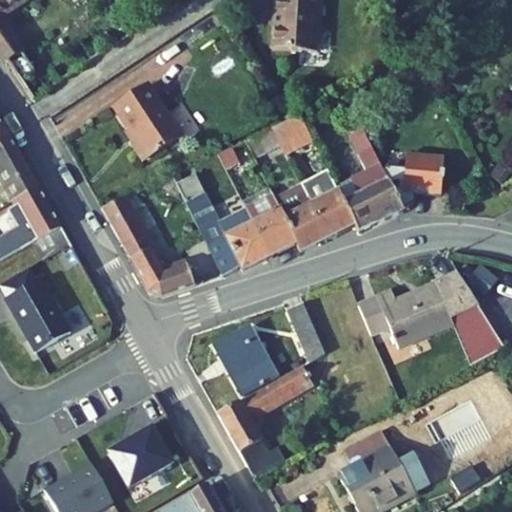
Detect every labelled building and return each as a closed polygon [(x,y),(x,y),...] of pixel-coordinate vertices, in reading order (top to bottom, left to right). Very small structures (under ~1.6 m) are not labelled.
[(21,50),(0,18),(0,15),(22,0),(0,0),(0,50),(6,60),(21,50)] [(275,0),(272,51),(319,53),(321,0),(275,0)] [(114,107),(137,142),(133,145),(145,162),(182,137),(147,85),(114,107)] [(300,115),(273,129),(282,146),(309,132),(300,115)] [(273,129),(246,142),(254,159),(282,146),(273,129)] [(336,188),(355,225),(360,235),(405,213),(403,210),(413,205),(414,194),(443,195),(445,158),(407,156),(407,170),(389,170),(384,171),(363,129),(348,137),(366,171),(336,188)] [(309,132),(282,146),(287,157),(314,143),(309,132)] [(0,174),(14,201),(39,188),(7,133),(0,138),(0,174)] [(219,156),(226,171),(239,165),(243,174),(258,167),(254,159),(246,142),(219,156)] [(184,181),(179,173),(174,176),(178,184),(184,181)] [(178,184),(224,276),(241,268),(243,271),(270,258),(245,208),(218,221),(195,176),(184,181),(178,184)] [(305,193),(328,239),(355,225),(336,188),(332,179),(305,193)] [(0,263),(33,245),(62,229),(39,188),(14,201),(17,206),(0,215),(0,263)] [(276,202),(297,244),(301,253),(328,239),(305,193),(303,188),(276,202)] [(245,208),(270,258),(297,244),(276,202),(272,194),(245,208)] [(102,210),(150,294),(162,298),(196,287),(188,266),(166,273),(125,199),(102,210)] [(33,245),(43,261),(71,245),(62,229),(33,245)] [(8,299),(6,300),(37,353),(72,333),(41,280),(37,282),(29,269),(0,286),(8,299)] [(390,327),(400,353),(455,328),(451,319),(479,307),(457,274),(421,291),(422,293),(397,305),(392,292),(359,306),(372,335),(390,327)] [(326,356),(304,305),(287,311),(310,365),(326,356)] [(250,329),(215,348),(243,398),(278,379),(250,329)] [(304,369),(219,416),(257,483),(286,467),(277,450),(268,455),(248,420),(312,384),(304,369)] [(135,435),(138,439),(110,454),(131,490),(174,465),(151,426),(135,435)] [(352,467),(338,475),(358,511),(383,511),(416,495),(383,433),(345,453),(352,467)] [(61,483),(46,492),(57,511),(100,511),(114,504),(94,467),(62,485),(61,483)] [(222,511),(208,486),(161,511),(222,511)]
